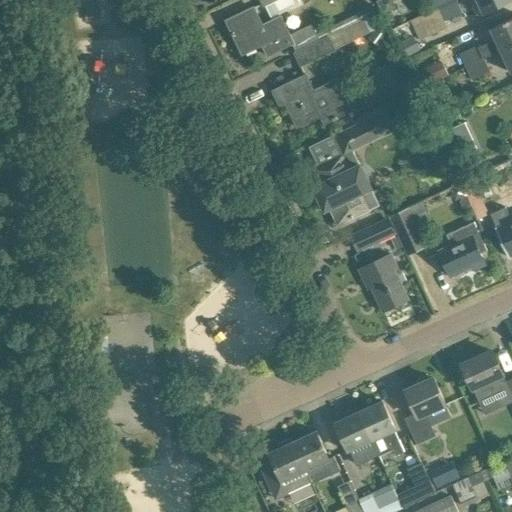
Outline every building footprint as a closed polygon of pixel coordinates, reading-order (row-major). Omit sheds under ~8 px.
[(290,34),(281,14),(301,4),(299,0),(261,0),(264,7),(266,6),(272,19),(262,24),(254,7),(243,12),(226,20),(243,54),(263,45),(268,55),(284,48),(293,43),(297,51),(320,40),(312,23),(290,34)] [(381,0),(379,1),(384,12),(392,8),(393,3),(391,0),(381,0)] [(457,0),(434,11),(419,17),(421,21),(412,25),(419,40),(448,27),(446,21),(463,13),(457,0)] [(429,0),(434,11),(457,0),(429,0)] [(511,0),(477,0),(484,14),(511,1),(511,0)] [(366,9),(354,15),(357,22),(370,16),(366,9)] [(357,22),(297,51),(294,53),(301,66),(370,32),(366,24),(381,17),(379,11),(370,16),(357,22)] [(501,51),(511,45),(511,18),(491,28),(496,39),(478,47),(478,46),(460,54),(466,67),(484,59),(501,51)] [(377,23),(368,36),(379,44),(389,32),(377,23)] [(399,40),(407,54),(418,48),(411,34),(399,40)] [(511,72),(511,45),(501,51),(511,73),(511,72)] [(484,59),(466,67),(472,81),(490,72),(484,59)] [(424,85),(439,77),(432,64),(417,71),(424,85)] [(305,75),(290,82),(273,91),(278,102),(284,99),(298,127),(321,116),(325,123),(352,110),(337,78),(313,90),(305,75)] [(343,153),(329,160),(311,169),(316,180),(323,176),(325,181),(313,187),(325,211),(330,208),(338,225),(380,205),(353,150),(395,130),(386,110),(334,135),(343,153)] [(473,137),(459,143),(464,154),(478,148),(476,144),(473,137)] [(465,186),(479,218),(489,213),(475,181),(465,186)] [(461,183),(450,188),(452,194),(461,197),(467,194),(461,183)] [(461,198),(460,202),(463,208),(471,204),(467,195),(461,198)] [(390,219),(396,229),(398,236),(403,246),(407,254),(427,245),(410,207),(389,217),(390,219)] [(511,221),(506,207),(489,215),(509,258),(511,256),(511,221)] [(364,244),(396,229),(390,219),(359,233),(364,244)] [(447,235),(452,245),(439,251),(441,257),(437,259),(442,271),(447,269),(449,275),(472,265),(474,269),(485,264),(481,253),(488,250),(474,222),(447,235)] [(398,236),(391,239),(396,249),(403,246),(398,236)] [(391,254),(377,261),(370,264),(360,269),(359,269),(365,282),(368,281),(383,311),(409,299),(394,268),(397,267),(391,254)] [(366,256),(357,260),(360,269),(370,264),(366,256)] [(506,389),(511,400),(511,378),(506,381),(503,374),(492,350),(462,364),(479,402),(506,389)] [(447,403),(442,395),(434,376),(406,389),(416,413),(405,418),(417,443),(436,435),(431,423),(450,415),(445,404),(447,403)] [(382,400),(359,411),(372,440),(378,453),(393,446),(392,443),(399,440),(394,430),(396,429),(382,400)] [(372,440),(359,411),(335,422),(348,451),(350,450),(356,463),(378,453),(372,440)] [(316,430),(293,441),(306,470),(329,459),(316,430)] [(306,470),(293,441),(292,441),(290,437),(277,443),(279,447),(269,452),(277,469),(266,474),(264,470),(263,471),(275,498),(311,481),(306,470)] [(435,493),(414,445),(411,440),(398,446),(414,481),(422,499),(435,493)] [(511,456),(481,471),(486,480),(493,477),(499,490),(511,483),(511,456)] [(441,467),(430,472),(437,487),(448,482),(441,467)] [(486,480),(481,471),(453,484),(464,505),(489,494),(484,481),(486,480)] [(364,511),(359,499),(350,480),(339,486),(350,511),(364,511)] [(372,493),(359,499),(364,511),(393,511),(402,508),(398,499),(378,508),(372,493)] [(425,511),(458,511),(451,495),(424,508),(425,511)]
